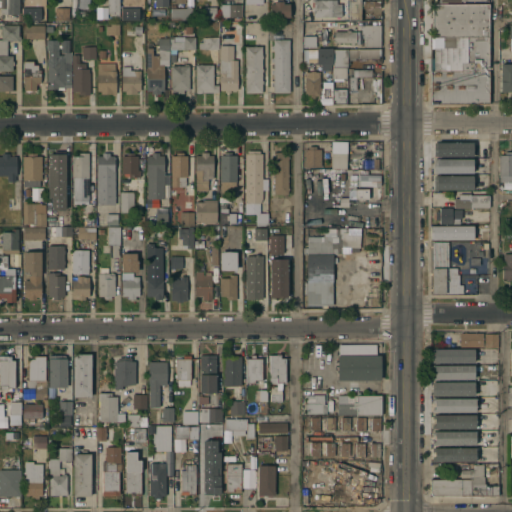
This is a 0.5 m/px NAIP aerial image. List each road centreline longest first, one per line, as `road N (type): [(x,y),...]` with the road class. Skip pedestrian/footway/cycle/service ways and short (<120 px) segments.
road 1 (primary): [(405,511),(406,0)]
road 2 (residential): [(406,124),(0,125)]
road 3 (residential): [(405,322),(0,331)]
